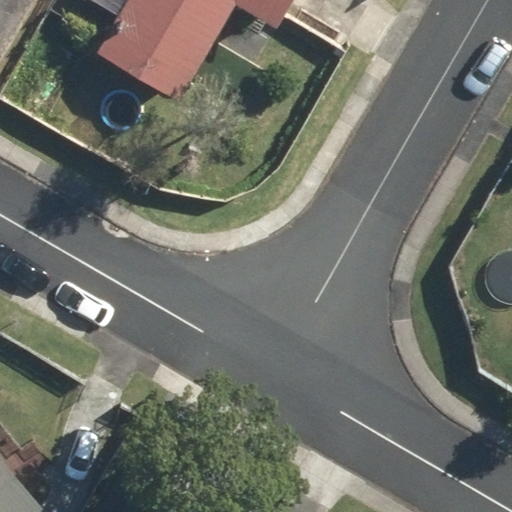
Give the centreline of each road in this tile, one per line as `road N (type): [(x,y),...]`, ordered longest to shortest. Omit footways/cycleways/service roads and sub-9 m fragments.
road 1 (residential): [(275,373),(488,0)]
road 2 (residential): [(0,212),(275,373)]
road 3 (residential): [(275,373),(511,510)]
